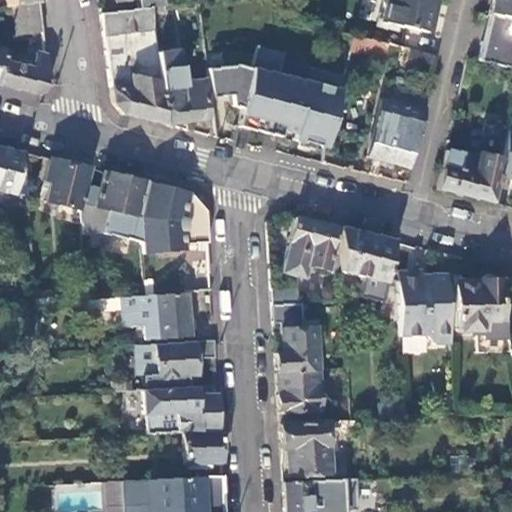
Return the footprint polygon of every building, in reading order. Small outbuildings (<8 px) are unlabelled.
[(159,0),(111,0),(112,7),(133,3),(134,12),(148,10),(161,9),(159,0)] [(429,8),(430,0),(383,0),(378,23),(422,34),(429,8)] [(511,0),(489,0),(486,14),(505,18),(511,19),(511,0)] [(41,20),(38,2),(16,4),(12,5),(16,34),(42,31),(41,20)] [(162,17),(161,9),(148,10),(149,19),(162,17)] [(149,19),(148,10),(134,12),(99,17),(110,104),(120,114),(139,119),(164,125),(161,105),(155,59),(149,19)] [(511,19),(505,18),(504,23),(486,19),(481,36),(477,55),(497,60),(503,38),(511,40),(511,19)] [(383,60),(387,44),(351,36),(347,51),(383,60)] [(292,141),(324,149),(341,76),(309,69),(306,83),(277,76),(282,53),(281,53),(281,54),(256,48),(256,47),(255,47),(250,70),(235,66),(205,70),(207,85),(208,94),(208,99),(229,96),(231,107),(240,110),(236,128),(279,138),(281,131),(293,135),(292,141)] [(417,57),(419,52),(408,49),(407,54),(417,57)] [(1,59),(0,61),(0,84),(36,93),(49,83),(47,65),(45,54),(34,50),(31,66),(1,59)] [(431,70),(434,56),(419,52),(417,57),(415,66),(431,70)] [(208,94),(207,85),(182,88),(178,56),(155,59),(161,105),(184,102),(183,97),(208,94)] [(416,135),(426,92),(401,86),(397,105),(378,101),(365,160),(406,169),(414,134),(416,135)] [(161,105),(164,125),(170,127),(186,130),(185,124),(207,121),(204,101),(209,101),(208,99),(208,94),(183,97),(184,102),(161,105)] [(493,122),(484,155),(498,158),(505,131),(506,126),(493,122)] [(511,132),(505,131),(498,158),(495,174),(511,178),(511,132)] [(0,146),(0,189),(4,190),(12,192),(22,151),(0,146)] [(456,154),(443,150),(434,190),(460,197),(488,203),(495,174),(498,158),(484,155),(475,153),(473,159),(456,155),(456,154)] [(68,162),(47,157),(42,178),(48,180),(43,199),(79,209),(86,183),(90,167),(68,162)] [(79,209),(80,231),(104,231),(140,239),(138,216),(146,180),(123,174),(101,169),(98,186),(86,183),(79,209)] [(146,180),(138,216),(140,239),(142,251),(183,247),(182,241),(206,238),(204,209),(188,189),(181,188),(146,180)] [(339,271),(339,270),(361,275),(382,280),(390,241),(364,235),(314,223),(291,217),(279,272),(302,278),(305,264),(339,271)] [(418,269),(394,270),(398,336),(424,335),(432,344),(448,343),(447,332),(444,274),(418,276),(418,269)] [(382,280),(361,275),(357,295),(378,299),(382,280)] [(498,320),(497,279),(452,281),(454,333),(473,332),(480,331),(480,339),(505,338),(503,331),(503,320),(498,320)] [(269,305),(295,303),(294,288),(268,289),(269,305)] [(57,290),(35,291),(36,303),(58,301),(57,290)] [(152,293),(85,299),(85,310),(121,308),(122,325),(143,323),(144,337),(188,334),(186,294),(152,297),(152,293)] [(277,325),(301,324),(300,303),(276,304),(277,325)] [(279,354),(273,354),(274,375),(316,372),(315,358),(326,357),(325,339),(314,340),(313,327),(277,329),(279,354)] [(480,331),(473,332),(473,354),(508,353),(505,338),(480,339),(480,331)] [(212,338),(195,339),(137,343),(136,343),(137,366),(144,366),(144,373),(142,373),(143,388),(188,386),(188,381),(187,381),(186,376),(197,375),(196,358),(213,357),(212,338)] [(319,423),(316,372),(274,375),(277,426),(319,423)] [(131,378),(110,378),(111,389),(131,388),(131,378)] [(218,430),(215,392),(196,393),(196,385),(188,386),(143,388),(140,388),(141,413),(143,412),(145,433),(182,431),(218,430)] [(403,417),(402,403),(375,405),(376,419),(403,417)] [(327,477),(324,423),(319,423),(277,426),(279,451),(284,451),(286,479),(327,477)] [(220,461),(218,430),(182,431),(184,463),(220,461)] [(448,459),(448,470),(459,469),(458,458),(448,459)] [(203,511),(201,476),(153,478),(154,506),(149,507),(149,511),(203,511)] [(356,510),(354,481),(281,485),(282,511),(342,511),(342,510),(356,510)]
